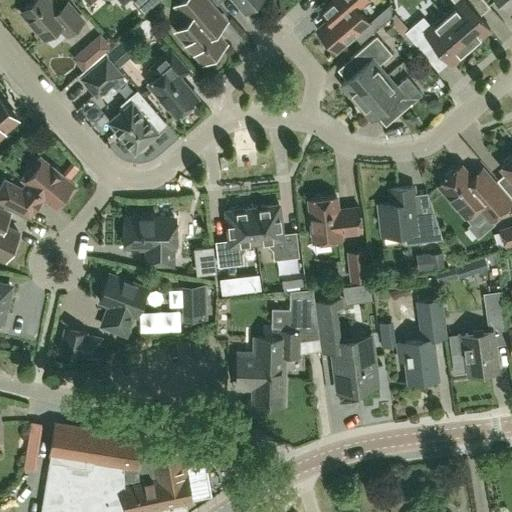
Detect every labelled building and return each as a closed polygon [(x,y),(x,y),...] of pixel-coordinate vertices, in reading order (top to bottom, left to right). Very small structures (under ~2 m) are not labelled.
[(32,0),(20,12),(43,39),(58,26),(66,35),(82,21),(66,3),(57,11),(46,0),(32,0)] [(226,20),(212,4),(208,0),(180,0),(175,5),(188,19),(176,30),(202,61),(224,42),(215,31),(226,20)] [(257,0),(213,0),(216,3),(219,0),(234,0),(245,11),(257,0)] [(335,50),(368,21),(356,7),(364,0),(329,0),(319,9),(328,19),(316,28),(335,50)] [(444,14),(471,45),(490,28),(473,8),(482,0),(454,0),(457,3),(444,14)] [(511,9),(511,0),(497,0),(508,12),(511,9)] [(471,45),(444,14),(431,25),(423,16),(405,31),(423,51),(434,42),(451,62),(471,45)] [(92,63),(112,47),(101,34),(81,50),(92,63)] [(387,74),(378,64),(391,52),(376,34),(350,57),(357,65),(357,69),(340,83),(355,101),(387,74)] [(136,51),(124,37),(107,52),(119,66),(136,51)] [(147,84),(155,93),(155,96),(160,102),(163,103),(175,116),(177,113),(181,114),(187,109),(187,105),(196,97),(179,78),(188,70),(170,49),(148,67),(156,76),(147,84)] [(121,74),(114,67),(105,56),(80,77),(96,96),(121,74)] [(387,74),(355,101),(370,119),(389,102),(398,113),(422,93),(407,75),(396,84),(387,74)] [(155,130),(163,122),(137,91),(128,98),(122,103),(124,106),(107,120),(133,151),(135,150),(140,150),(146,145),(146,140),(156,132),(155,130)] [(0,131),(15,119),(0,100),(0,131)] [(511,154),(509,154),(504,159),(504,162),(501,165),(511,177),(511,193),(511,195),(511,196),(511,154)] [(25,183),(21,189),(4,180),(0,186),(0,200),(28,215),(41,200),(46,199),(56,208),(63,199),(60,197),(71,184),(58,174),(57,171),(53,168),(50,167),(41,160),(33,170),(30,168),(21,179),(24,181),(23,181),(25,183)] [(466,214),(477,204),(489,219),(510,201),(481,168),(471,177),(460,165),(439,183),(466,214)] [(433,210),(416,212),(413,185),(390,188),(391,202),(379,203),(382,233),(403,231),(405,242),(442,238),(433,210)] [(313,240),(341,237),(340,231),(361,229),(358,205),(337,207),(336,194),(308,198),(313,240)] [(277,204),(251,207),(255,242),(267,241),(267,246),(271,249),(272,259),(296,256),(294,232),(280,234),(277,204)] [(255,242),(251,207),(224,211),(227,240),(214,242),(217,265),(241,263),(240,253),(243,249),(242,244),(255,242)] [(0,222),(5,212),(0,209),(0,255),(3,258),(9,247),(14,245),(16,240),(15,235),(17,232),(0,223),(0,222)] [(151,216),(151,213),(139,213),(139,216),(124,216),(123,245),(141,246),(141,245),(143,245),(145,248),(145,250),(145,249),(144,264),(171,264),(171,246),(172,246),(173,235),(168,235),(168,219),(173,220),(173,217),(151,216)] [(511,225),(501,229),(506,244),(511,241),(511,225)] [(348,250),(349,261),(351,278),(367,276),(364,249),(348,250)] [(443,253),(429,255),(431,270),(445,268),(443,253)] [(466,263),(468,275),(486,272),(484,259),(466,263)] [(108,304),(100,325),(124,334),(132,313),(135,314),(145,287),(107,273),(97,300),(108,304)] [(222,294),(260,289),(259,274),(221,279),(222,294)] [(286,278),(288,288),(308,284),(306,274),(286,278)] [(0,321),(1,321),(8,289),(9,286),(0,283),(0,321)] [(206,318),(205,283),(181,284),(182,319),(206,318)] [(253,348),(253,352),(238,352),(237,386),(253,388),(253,403),(283,403),(285,354),(300,355),(300,338),(319,336),(314,301),(313,289),(294,290),(293,308),(272,308),(272,325),(280,326),(279,337),(255,336),(255,348),(253,348)] [(504,326),(503,318),(499,289),(487,291),(483,291),(488,329),(492,328),(504,326)] [(251,328),(254,295),(235,294),(232,327),(251,328)] [(416,300),(419,320),(421,337),(433,336),(444,334),(442,325),(439,297),(416,300)] [(335,298),(314,301),(319,336),(320,349),(333,347),(338,389),(376,384),(370,339),(340,343),(339,337),(340,337),(335,298)] [(99,338),(83,334),(84,332),(64,328),(59,351),(79,355),(79,353),(95,357),(99,338)] [(463,373),(498,368),(492,328),(488,329),(457,333),(463,373)] [(438,376),(433,336),(421,337),(397,341),(402,380),(438,376)] [(190,499),(202,496),(209,491),(203,458),(183,462),(181,448),(149,454),(148,451),(138,453),(140,435),(55,421),(49,459),(59,461),(57,470),(48,469),(40,511),(180,511),(186,508),(184,502),(190,500),(190,499)]
